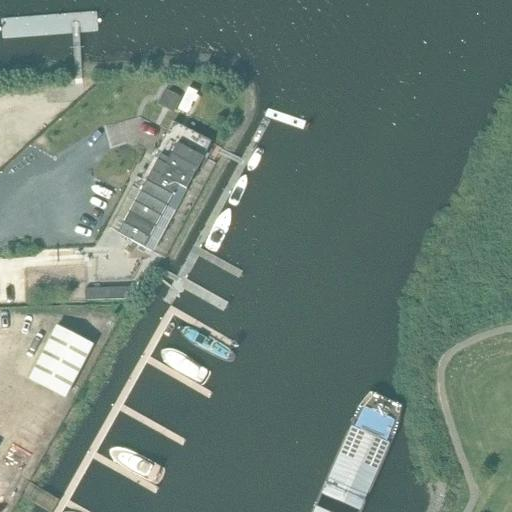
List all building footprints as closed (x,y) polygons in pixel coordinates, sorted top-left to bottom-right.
[(165,89),(158,104),(174,112),(182,97),(165,89)] [(119,234),(144,249),(184,175),(192,179),(204,158),(180,146),(183,140),(170,133),(156,160),(158,161),(119,234)] [(133,289),(85,290),(85,302),(133,301),(133,300),(133,289)] [(0,314),(9,315),(8,292),(0,292),(0,314)] [(56,325),(29,379),(67,398),(94,345),(56,325)] [(25,382),(14,401),(40,416),(51,397),(25,382)]
